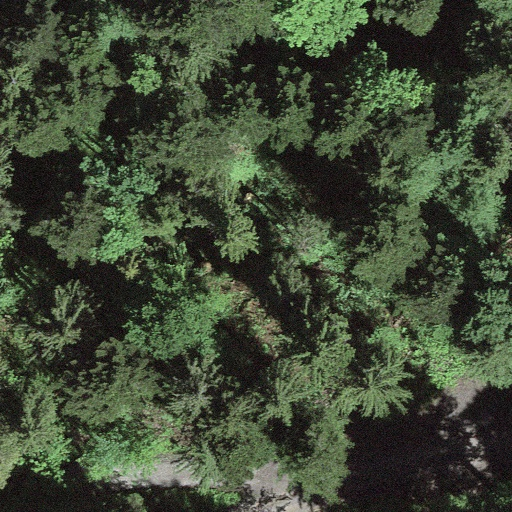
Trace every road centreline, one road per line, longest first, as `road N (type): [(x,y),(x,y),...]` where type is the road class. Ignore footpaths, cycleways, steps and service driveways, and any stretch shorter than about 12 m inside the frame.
road 1 (track): [(235,498),(426,425),(511,415)]
road 2 (track): [(235,498),(76,478),(0,505)]
